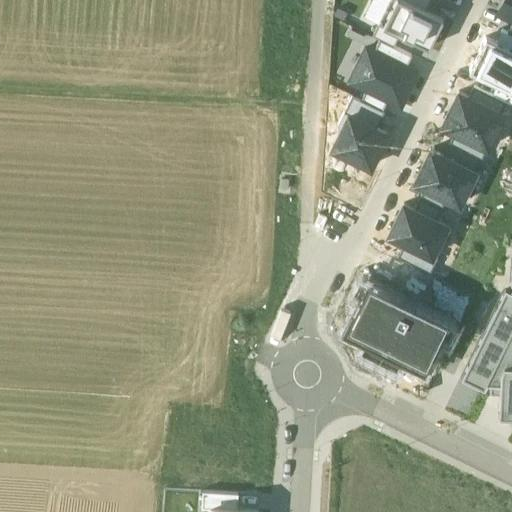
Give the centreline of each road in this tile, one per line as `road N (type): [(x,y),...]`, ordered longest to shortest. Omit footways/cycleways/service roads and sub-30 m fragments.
road 1 (residential): [(476,0),(371,219),(312,282),(304,371)]
road 2 (track): [(0,94),(315,114)]
road 3 (residential): [(304,371),(511,474)]
road 4 (track): [(315,114),(306,247),(312,282)]
road 5 (residential): [(304,371),(297,511)]
